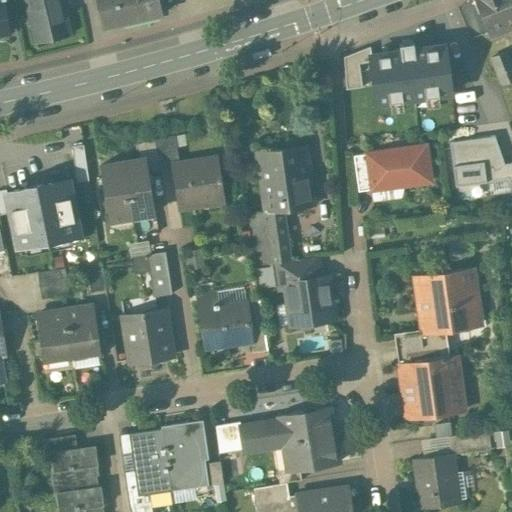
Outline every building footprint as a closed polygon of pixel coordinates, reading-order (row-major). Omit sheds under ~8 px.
[(0,0),(0,33),(10,31),(3,0),(0,0)] [(26,0),(35,41),(70,33),(62,0),(26,0)] [(96,0),(103,26),(162,13),(158,0),(96,0)] [(511,0),(475,0),(491,36),(511,26),(511,0)] [(402,52),(373,55),(376,86),(378,107),(449,100),(444,48),(417,51),(416,42),(401,44),(402,52)] [(376,86),(373,55),(372,51),(343,54),(347,90),(376,86)] [(511,66),(506,51),(491,57),(502,84),(511,79),(511,66)] [(174,134),(154,139),(159,167),(160,169),(172,167),(172,164),(179,163),(174,134)] [(494,136),(449,142),(455,185),(509,178),(504,163),(494,136)] [(154,139),(138,143),(140,158),(145,157),(147,169),(159,167),(154,139)] [(306,144),(256,151),(265,210),(251,212),(254,236),(286,231),(283,209),(314,204),(306,144)] [(425,145),(366,153),(371,189),(430,181),(425,145)] [(371,189),(366,153),(353,155),(358,190),(371,189)] [(140,158),(123,161),(132,216),(155,212),(147,169),(145,157),(140,158)] [(179,163),(172,164),(172,167),(179,207),(223,200),(217,157),(179,163)] [(123,161),(101,165),(110,219),(132,216),(123,161)] [(68,180),(44,184),(44,182),(31,185),(31,187),(7,192),(18,245),(79,233),(68,180)] [(286,231),(254,236),(258,264),(276,262),(290,260),(286,231)] [(165,251),(146,254),(153,297),(172,294),(165,251)] [(290,260),(276,262),(279,284),(286,284),(285,282),(320,277),(316,256),(290,260)] [(101,262),(86,264),(91,292),(105,289),(101,262)] [(471,266),(426,272),(428,292),(417,294),(423,332),(398,336),(400,350),(444,343),(442,331),(468,327),(467,319),(479,318),(474,286),(471,286),(468,268),(471,268),(471,266)] [(65,268),(37,272),(41,299),(69,294),(65,268)] [(320,277),(285,282),(286,284),(289,303),(294,307),(297,323),(298,323),(299,324),(303,329),(310,327),(313,322),(313,321),(333,318),(327,276),(320,277)] [(216,291),(197,294),(206,347),(251,340),(252,340),(246,300),(219,304),(216,291)] [(259,298),(246,300),(252,340),(251,340),(252,352),(267,349),(259,298)] [(93,305),(35,314),(42,359),(100,349),(93,305)] [(144,314),(124,317),(129,359),(168,354),(162,309),(143,312),(144,314)] [(444,343),(400,350),(402,362),(406,362),(408,378),(402,379),(408,418),(463,411),(455,353),(446,354),(444,343)] [(329,407),(276,416),(277,419),(240,425),(239,425),(242,442),(289,434),(295,467),(295,469),(300,468),(338,462),(329,407)] [(239,421),(214,425),(217,446),(242,442),(239,425),(240,425),(239,421)] [(200,422),(161,428),(161,430),(170,488),(206,482),(202,457),(205,456),(200,422)] [(489,429),(449,435),(451,453),(453,452),(453,453),(491,447),(489,429)] [(161,430),(130,434),(136,476),(139,492),(170,488),(161,430)] [(75,434),(43,439),(45,453),(51,453),(51,451),(77,448),(75,434)] [(77,448),(51,451),(51,453),(53,467),(51,468),(55,492),(57,492),(97,486),(94,464),(97,463),(94,445),(77,448)] [(451,453),(414,458),(421,506),(460,501),(453,453),(453,452),(451,453)] [(219,461),(207,463),(210,484),(222,482),(219,461)] [(295,467),(277,471),(279,483),(286,482),(301,479),(300,468),(295,469),(295,467)] [(139,492),(136,476),(125,478),(129,506),(131,511),(145,511),(143,497),(139,497),(139,492)] [(279,483),(252,487),(256,511),(298,511),(296,497),(289,498),(286,482),(279,483)] [(97,486),(57,492),(59,507),(57,508),(57,511),(100,511),(99,504),(102,504),(100,486),(97,486)] [(351,511),(348,486),(295,494),(296,497),(298,511),(351,511)]
